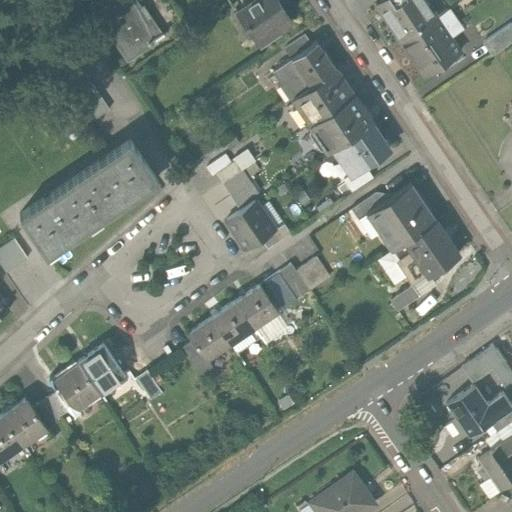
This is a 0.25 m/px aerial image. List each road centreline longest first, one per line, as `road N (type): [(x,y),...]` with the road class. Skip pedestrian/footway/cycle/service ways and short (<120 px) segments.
road 1 (residential): [(511,267),(326,0)]
road 2 (residential): [(96,277),(181,204),(235,275),(164,321)]
road 3 (secondary): [(372,390),(188,511)]
road 4 (secondary): [(511,291),(372,390)]
road 5 (residential): [(372,390),(450,511)]
road 6 (residential): [(0,363),(96,277)]
